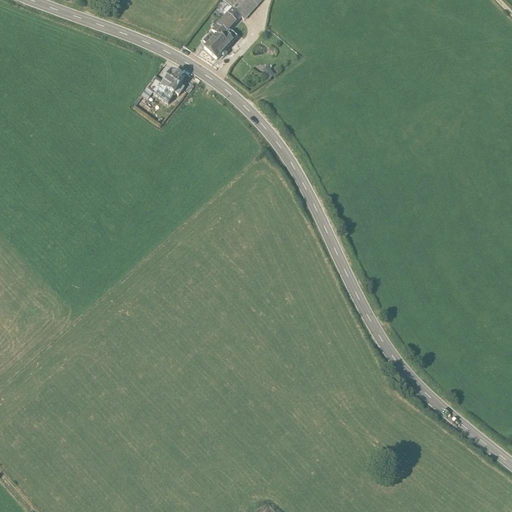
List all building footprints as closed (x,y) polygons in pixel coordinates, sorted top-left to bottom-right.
[(222,0),(232,8),(239,0),(222,0)] [(239,0),(232,8),(225,17),(235,25),(241,18),(244,21),(262,0),(239,0)] [(202,42),(207,46),(215,37),(228,49),(236,40),(228,33),(235,25),(225,17),(219,23),(202,42)] [(203,51),(216,62),(220,57),(223,60),(226,56),(224,54),(228,49),(215,37),(207,46),(203,51)] [(274,76),(267,68),(262,72),(268,80),(274,76)] [(162,86),(157,92),(164,97),(166,93),(173,97),(175,94),(178,97),(183,91),(179,88),(183,81),(171,73),(170,73),(162,86)] [(157,92),(162,86),(154,80),(147,91),(153,94),(155,96),(157,92)] [(153,94),(147,91),(141,99),(144,101),(147,103),(153,94)] [(157,92),(155,96),(167,105),(173,97),(166,93),(164,97),(157,92)] [(141,99),(133,110),(136,112),(144,101),(141,99)]
